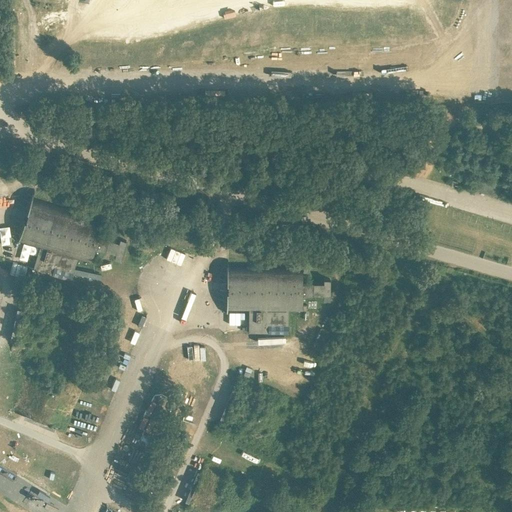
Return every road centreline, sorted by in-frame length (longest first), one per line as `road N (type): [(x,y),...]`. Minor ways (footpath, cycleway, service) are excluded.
road 1 (unclassified): [(0,96),(22,125),(65,146),(511,269)]
road 2 (track): [(511,99),(476,98),(421,79),(0,75)]
